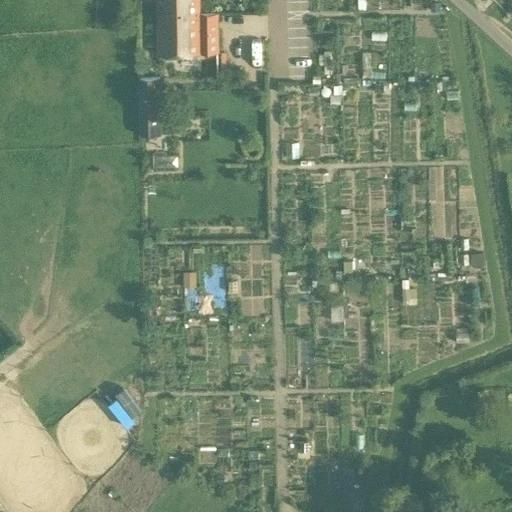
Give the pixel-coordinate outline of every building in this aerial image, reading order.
[(181,11),(199,10),(198,0),(157,0),(157,11),(181,11)] [(199,13),(199,10),(181,11),(157,11),(158,53),(217,52),(216,13),(199,13)] [(162,134),(161,77),(139,77),(141,135),(162,134)] [(128,411),(136,405),(122,385),(114,391),(128,411)] [(110,391),(103,398),(122,418),(128,412),(110,391)]
